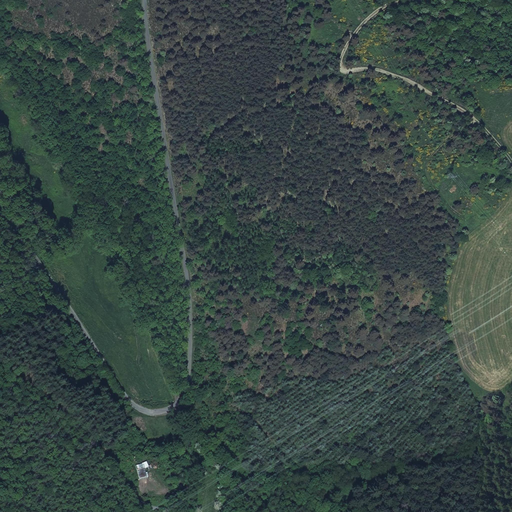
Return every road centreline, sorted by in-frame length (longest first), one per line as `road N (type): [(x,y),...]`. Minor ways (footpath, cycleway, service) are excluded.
road 1 (residential): [(0,210),(128,400),(153,412),(179,403),(189,376),(189,285),(144,0)]
road 2 (track): [(0,365),(106,454),(137,501),(164,511)]
